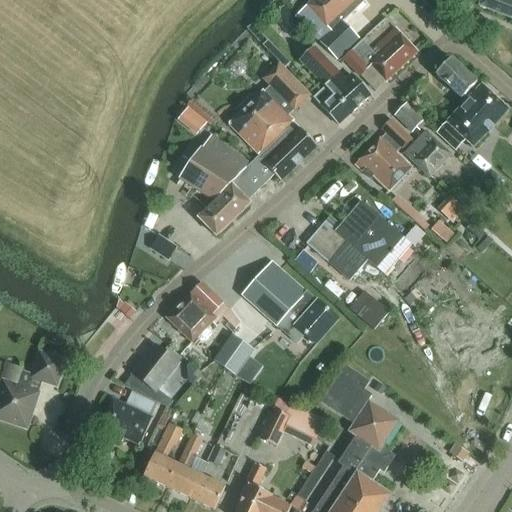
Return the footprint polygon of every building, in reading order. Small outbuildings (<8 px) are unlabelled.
[(348,19),(348,18),(365,2),(363,0),(313,0),(294,18),(337,61),(359,39),(343,23),(348,19)] [(428,17),(437,9),(428,0),(413,0),(413,1),(428,17)] [(511,0),(482,0),(479,8),(511,20),(511,0)] [(292,18),(281,28),(289,37),(300,27),(292,18)] [(394,30),(372,51),(363,41),(351,53),(343,60),(360,78),(371,67),(386,83),(417,53),(394,30)] [(370,97),(351,76),(345,81),(314,48),(300,61),(325,88),(313,99),(320,107),(338,127),(370,97)] [(461,100),(466,104),(481,87),(477,84),(451,60),(435,76),(461,100)] [(263,81),(271,88),(265,94),(264,93),(229,126),(259,156),(293,122),(286,115),(292,110),(294,112),(310,97),(279,66),(263,81)] [(481,87),(466,104),(447,124),(436,134),(456,152),(466,141),(473,148),(508,111),(482,87),(481,87)] [(218,121),(192,100),(187,107),(207,124),(212,128),(218,121)] [(412,134),(423,122),(406,105),(395,117),(412,134)] [(198,134),(207,124),(187,107),(178,118),(198,134)] [(403,151),(411,141),(390,121),(382,130),(386,135),(382,139),(381,138),(355,166),(370,180),(373,177),(389,193),(411,170),(396,155),(401,149),(403,151)] [(281,182),(317,148),(294,124),(237,180),(254,196),(275,176),(281,182)] [(429,179),(451,157),(426,133),(404,155),(429,179)] [(212,137),(202,150),(200,149),(179,180),(204,198),(198,203),(207,211),(198,220),(216,238),(250,206),(232,188),(232,187),(231,186),(251,165),(212,137)] [(325,224),(307,245),(329,265),(330,265),(349,282),(367,261),(384,276),(410,246),(361,204),(336,233),(325,224)] [(446,245),(454,236),(438,223),(431,231),(446,245)] [(168,261),(176,249),(159,238),(151,250),(168,261)] [(413,261),(423,268),(433,253),(423,246),(413,261)] [(303,253),(295,262),(310,274),(316,264),(303,253)] [(272,264),(242,297),(277,328),(297,345),(304,337),(316,347),(338,321),(306,293),(305,294),(272,264)] [(192,344),(197,339),(200,342),(206,341),(211,336),(211,329),(209,327),(212,324),(215,327),(223,318),(230,311),(223,305),(201,284),(166,320),(192,344)] [(389,314),(364,293),(348,311),(373,332),(389,314)] [(126,304),(119,311),(129,320),(135,313),(126,304)] [(232,337),(214,363),(234,378),(253,351),(232,337)] [(166,408),(171,401),(156,390),(176,364),(155,347),(132,376),(133,376),(124,388),(150,401),(150,400),(166,408)] [(66,362),(39,353),(31,376),(22,373),(17,387),(2,382),(0,388),(0,422),(27,432),(40,394),(38,394),(42,384),(57,389),(66,362)] [(198,374),(185,365),(177,376),(190,385),(198,374)] [(398,423),(368,403),(372,397),(364,392),(369,383),(344,367),(320,404),(353,425),(348,433),(355,438),(338,465),(343,468),(314,511),(380,511),(390,497),(371,484),(391,455),(381,448),(398,423)] [(374,391),(380,396),(385,389),(378,384),(374,391)] [(153,420),(159,407),(132,394),(125,407),(113,401),(100,429),(139,447),(152,419),(153,420)] [(275,449),(290,418),(274,411),(259,441),(275,449)] [(167,489),(178,467),(166,461),(173,447),(175,448),(183,432),(169,426),(162,441),(155,456),(154,455),(144,478),(167,489)] [(195,457),(202,442),(192,437),(185,452),(195,457)] [(454,446),(449,454),(463,463),(469,455),(454,446)] [(218,468),(225,453),(216,448),(208,463),(218,468)] [(335,457),(326,451),(296,496),(305,502),(335,457)] [(178,467),(167,489),(190,501),(201,478),(190,473),(197,458),(195,457),(185,452),(178,467)] [(266,471),(255,466),(241,496),(244,497),(236,511),(289,511),(291,508),(271,499),(272,497),(256,490),(266,471)] [(225,489),(201,478),(190,501),(214,511),(225,489)]
